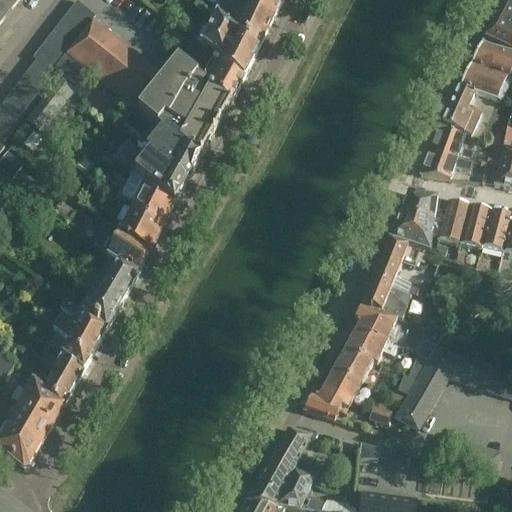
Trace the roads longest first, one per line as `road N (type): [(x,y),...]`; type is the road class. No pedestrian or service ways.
road 1 (residential): [(30,511),(306,0)]
road 2 (residential): [(221,511),(337,314),(399,185)]
road 3 (residential): [(399,185),(489,0)]
